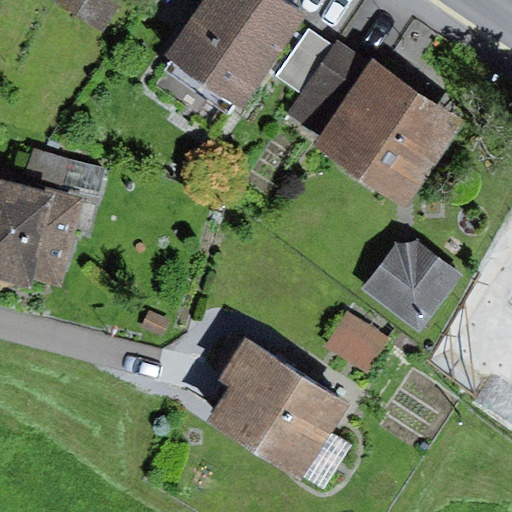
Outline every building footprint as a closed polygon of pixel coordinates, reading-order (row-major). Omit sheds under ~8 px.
[(115,0),(53,0),(53,1),(103,33),(121,4),(115,0)] [(310,20),(280,0),(209,0),(169,57),(245,111),(310,20)] [(303,95),(333,49),(313,33),(281,79),(303,95)] [(367,71),(333,49),(303,95),(288,118),(322,141),(367,71)] [(462,127),(372,66),(367,71),(322,141),(316,147),(407,209),(462,127)] [(85,197),(0,175),(0,279),(29,287),(32,276),(63,284),(85,197)] [(420,244),(396,246),(359,292),(419,340),(467,282),(420,244)] [(348,315),(325,350),(367,376),(389,341),(348,315)] [(351,411),(246,345),(220,385),(231,392),(209,428),(302,487),(351,411)] [(464,349),(452,365),(469,377),(481,361),(464,349)]
